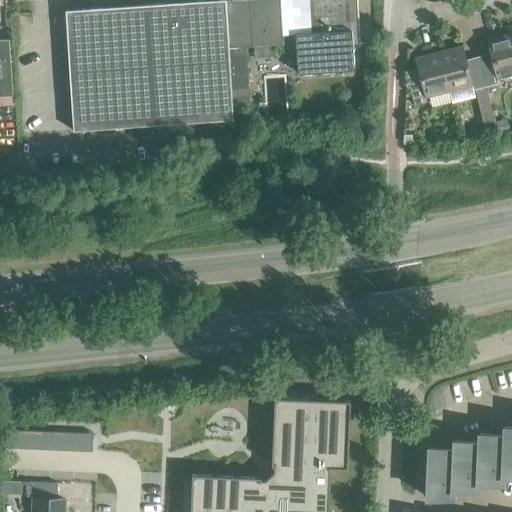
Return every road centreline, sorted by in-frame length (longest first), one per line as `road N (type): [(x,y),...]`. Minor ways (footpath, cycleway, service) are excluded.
road 1 (secondary): [(511,224),(330,258),(0,293)]
road 2 (secondary): [(0,356),(305,323),(511,288)]
road 3 (residential): [(384,511),(398,389),(427,367),(511,341)]
